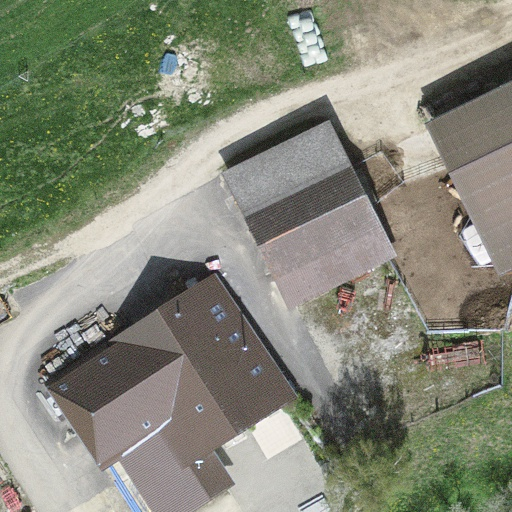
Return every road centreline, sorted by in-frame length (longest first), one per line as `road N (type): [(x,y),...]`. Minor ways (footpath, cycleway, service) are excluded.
road 1 (track): [(85,511),(8,389),(6,369),(25,333),(100,278),(153,191)]
road 2 (track): [(0,270),(153,191)]
